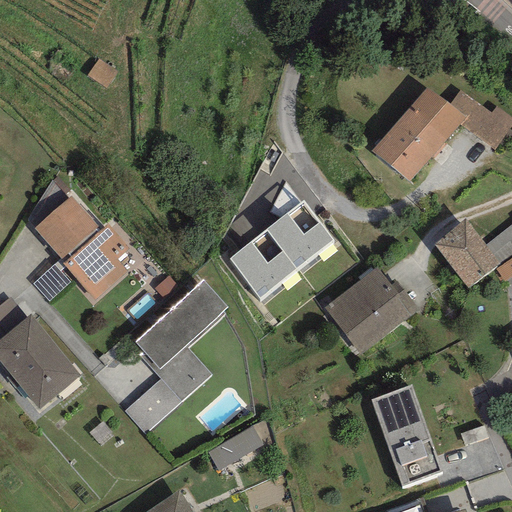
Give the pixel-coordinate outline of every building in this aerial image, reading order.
[(447,105),(425,87),(371,151),(408,183),(457,124),(462,118),(447,105)] [(459,91),(447,105),(462,118),(457,124),(493,150),(511,124),(511,118),(496,106),(491,113),(459,91)] [(100,231),(70,197),(33,228),(61,260),(60,260),(95,302),(127,275),(116,261),(128,250),(107,225),(100,231)] [(302,201),(265,230),(295,269),(333,240),(302,201)] [(468,289),(499,264),(484,245),(464,220),(433,244),(468,289)] [(511,223),(484,245),(499,264),(511,253),(511,223)] [(295,269),(265,230),(228,259),(259,298),(295,269)] [(511,257),(495,269),(503,281),(511,275),(511,257)] [(69,283),(53,265),(32,284),(47,302),(69,283)] [(418,310),(395,281),(390,285),(376,267),(323,308),(359,355),(418,310)] [(202,280),(134,343),(143,352),(139,355),(159,378),(181,402),(211,375),(187,349),(225,315),(221,311),(226,307),(202,280)] [(10,298),(0,305),(0,325),(6,333),(25,317),(10,298)] [(6,333),(0,337),(0,361),(39,409),(80,376),(29,314),(25,317),(6,333)] [(145,435),(181,402),(159,378),(123,411),(145,435)] [(441,473),(410,385),(369,400),(401,487),(441,473)] [(262,445),(251,427),(206,453),(217,471),(262,445)] [(189,511),(176,492),(145,511),(189,511)]
